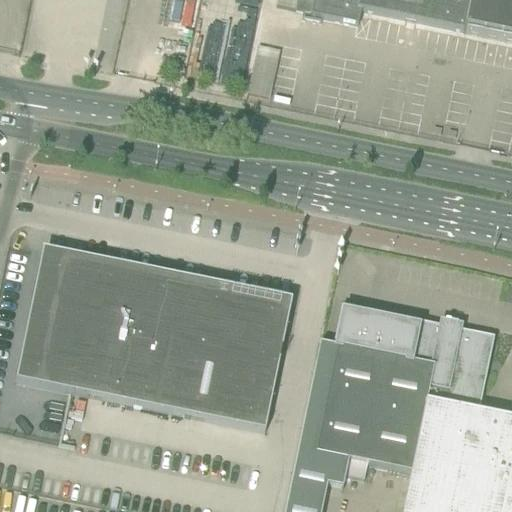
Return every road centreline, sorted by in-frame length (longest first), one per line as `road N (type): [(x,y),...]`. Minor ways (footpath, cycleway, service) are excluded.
road 1 (secondary): [(0,125),(511,230)]
road 2 (secondary): [(511,184),(0,92)]
